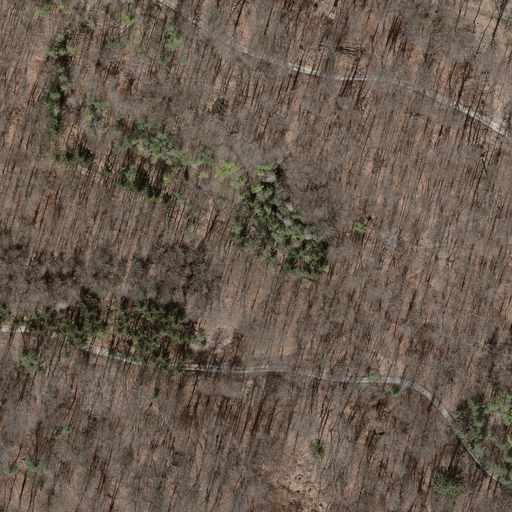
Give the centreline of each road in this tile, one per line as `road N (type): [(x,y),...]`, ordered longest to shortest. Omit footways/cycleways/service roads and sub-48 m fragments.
road 1 (track): [(190,367),(350,340),(368,313),(356,292),(68,154),(0,156)]
road 2 (track): [(511,486),(410,381),(286,366),(190,367),(0,326)]
road 3 (track): [(165,0),(254,54),(325,75),(405,80),(511,141)]
